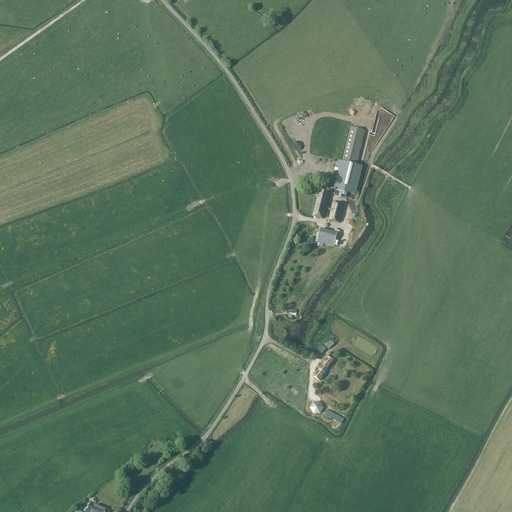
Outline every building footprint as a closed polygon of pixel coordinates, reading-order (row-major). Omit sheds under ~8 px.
[(351,127),(342,163),(357,166),(365,131),(351,127)] [(349,189),(350,184),(344,182),(342,187),(343,188),(341,196),(346,197),(348,189),(349,189)] [(323,219),(330,193),(319,191),(314,211),(313,216),(323,219)] [(339,223),(344,205),(333,203),(329,220),(339,223)] [(334,246),(337,235),(320,230),(317,242),(334,246)] [(332,341),(324,345),(325,345),(324,347),(321,345),(317,351),(322,354),(326,349),(325,348),(326,347),(328,350),(335,344),(332,341)] [(321,379),(333,361),(327,357),(314,377),(320,381),(320,380),(322,382),(323,380),(321,379)] [(342,424),(344,419),(328,410),(325,415),(342,424)]
